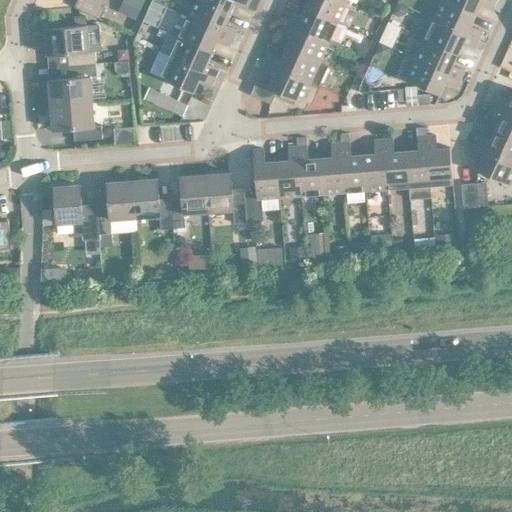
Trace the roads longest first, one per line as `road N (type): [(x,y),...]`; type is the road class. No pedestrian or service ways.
road 1 (secondary): [(511,342),(0,380)]
road 2 (secondary): [(0,442),(511,404)]
road 3 (residential): [(223,125),(455,115),(511,19)]
road 4 (residential): [(28,169),(200,145),(223,125)]
road 5 (residential): [(223,125),(271,0)]
